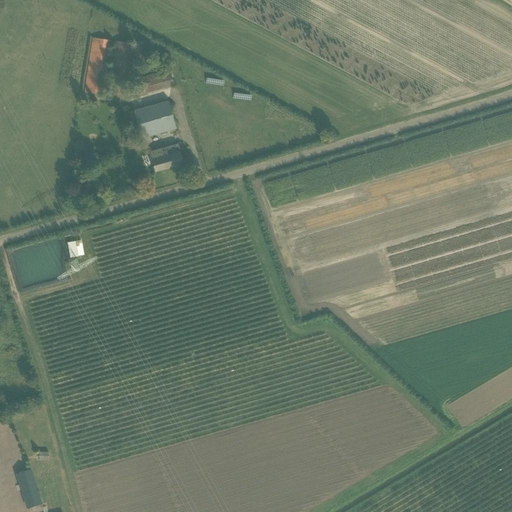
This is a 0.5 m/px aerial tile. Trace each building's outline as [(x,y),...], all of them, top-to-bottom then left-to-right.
[(111,41),(92,38),(84,93),(102,95),(111,41)] [(133,44),(115,41),(109,81),(127,84),(133,44)] [(161,71),(166,88),(174,86),(169,69),(161,71)] [(132,80),(136,96),(156,91),(151,74),(132,80)] [(143,144),(177,135),(167,101),(133,110),(143,144)] [(149,152),(155,172),(183,164),(177,144),(149,152)] [(69,257),(84,255),(81,239),(67,242),(69,257)] [(31,470),(16,474),(27,508),(41,504),(31,470)]
